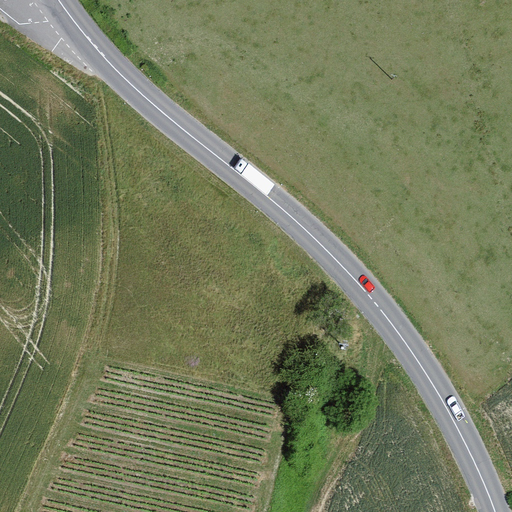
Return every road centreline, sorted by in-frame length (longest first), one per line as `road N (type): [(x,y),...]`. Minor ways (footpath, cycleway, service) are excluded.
road 1 (secondary): [(62,0),(101,52),(278,201),(384,312),(455,415),(500,511)]
road 2 (track): [(44,511),(116,371)]
